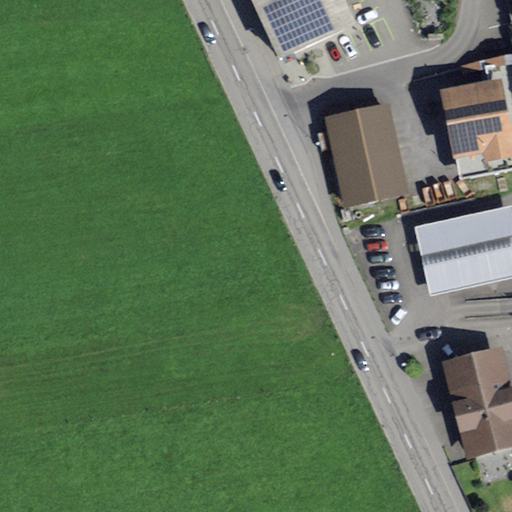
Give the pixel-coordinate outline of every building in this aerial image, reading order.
[(252,0),(280,60),(353,26),(340,0),(252,0)] [(490,159),(511,154),(497,88),(448,97),(460,154),(488,149),(490,159)] [(329,122),(347,207),(404,194),(385,109),(329,122)] [(511,208),(417,222),(427,293),(511,280),(511,208)] [(511,416),(511,417),(495,354),(451,366),(467,428),(460,430),(466,450),(473,449),(473,451),(511,441),(511,416)]
